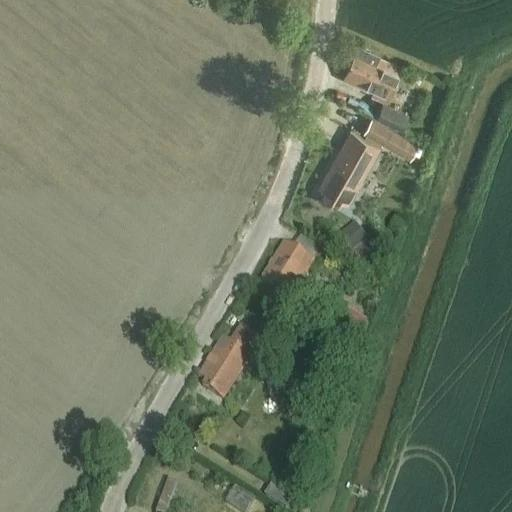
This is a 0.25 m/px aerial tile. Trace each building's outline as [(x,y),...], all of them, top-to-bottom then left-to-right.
[(386,103),(401,70),(378,59),(379,56),(358,47),(346,74),(353,77),(350,83),(376,95),(375,98),(386,103)] [(401,130),(409,114),(383,102),(379,110),(375,118),(401,130)] [(364,132),(410,158),(418,144),(372,117),(367,126),(364,132)] [(347,204),(379,147),(351,132),(320,190),(325,193),(322,199),(337,207),(341,201),(347,204)] [(354,225),(336,239),(349,256),(354,252),(368,270),(380,261),(387,256),(373,238),(368,242),(354,225)] [(269,269),(264,278),(269,282),(265,290),(289,304),(313,263),(289,249),(283,246),(275,260),(272,261),(268,266),(269,269)] [(336,311),(327,306),(319,320),(327,325),(325,329),(353,346),(367,323),(339,306),(336,311)] [(244,352),(253,337),(239,328),(229,343),(244,352)] [(279,335),(271,347),(282,354),(290,342),(279,335)] [(244,352),(229,343),(221,338),(197,377),(205,382),(201,387),(223,401),(251,356),(244,352)] [(286,375),(280,384),(291,391),(297,382),(286,375)] [(119,441),(114,452),(121,455),(126,444),(119,441)] [(162,511),(167,511),(180,483),(169,478),(156,509),(162,511)] [(270,484),(264,496),(290,509),(296,497),(270,484)] [(235,488),(226,503),(241,511),(247,511),(255,500),(235,488)]
